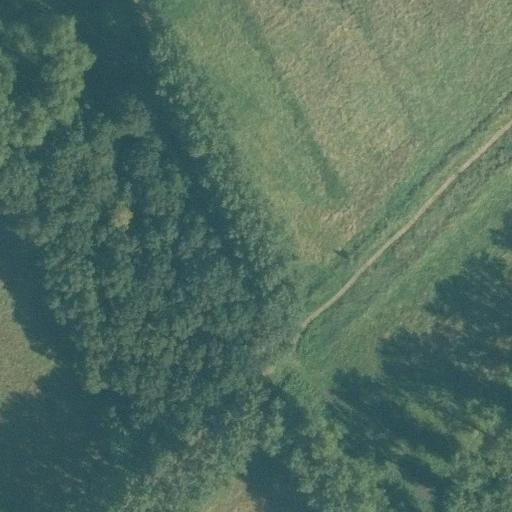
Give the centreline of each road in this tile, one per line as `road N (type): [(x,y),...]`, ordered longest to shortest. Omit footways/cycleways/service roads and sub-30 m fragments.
road 1 (track): [(511,116),(304,319)]
road 2 (track): [(115,511),(282,349)]
